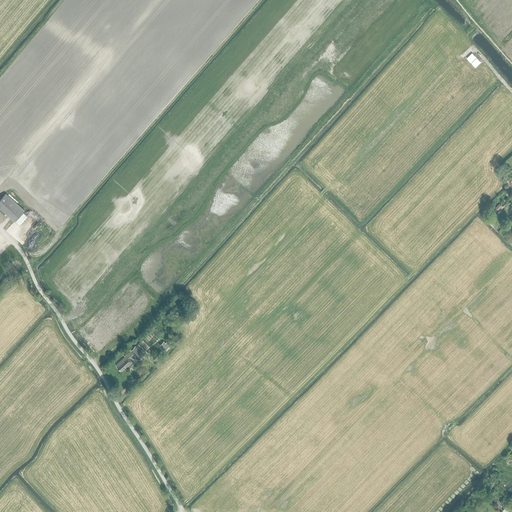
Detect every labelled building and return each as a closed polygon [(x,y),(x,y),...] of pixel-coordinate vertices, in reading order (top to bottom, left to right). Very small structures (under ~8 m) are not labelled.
[(478,60),(472,54),(468,57),(474,63),(478,60)] [(5,194),(0,199),(0,209),(14,222),(24,211),(5,194)] [(146,349),(150,346),(143,339),(138,344),(141,348),(143,346),(146,349)] [(166,342),(161,347),(165,351),(170,346),(166,342)] [(133,363),(129,359),(133,354),(139,360),(144,355),(136,346),(130,351),(131,352),(116,366),(121,371),(125,368),(126,369),(133,363)]
